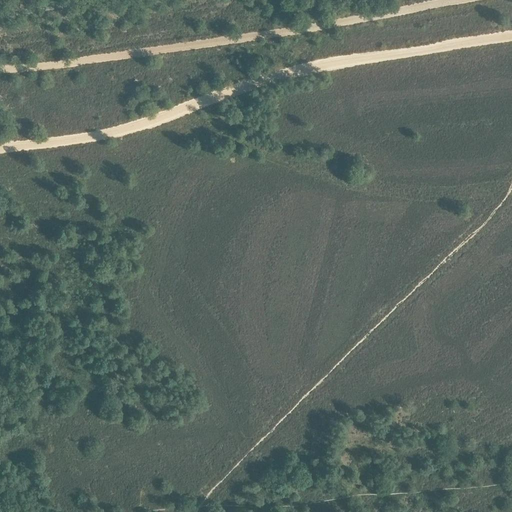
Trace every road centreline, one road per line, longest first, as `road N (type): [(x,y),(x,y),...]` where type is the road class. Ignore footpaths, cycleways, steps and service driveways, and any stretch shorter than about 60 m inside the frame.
road 1 (track): [(0,147),(161,118),(295,66),(511,32)]
road 2 (track): [(462,0),(42,69),(0,69)]
